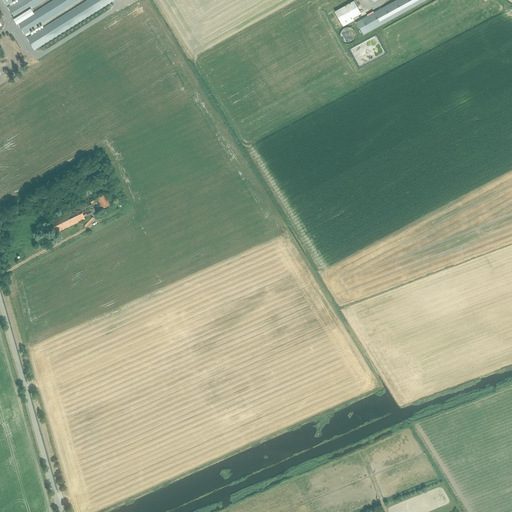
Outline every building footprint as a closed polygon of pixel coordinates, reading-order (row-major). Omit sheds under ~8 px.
[(20,0),(8,8),(15,19),(14,20),(16,24),(17,24),(18,23),(25,34),(79,0),(88,0),(27,38),(34,49),(113,0),(20,0)] [(364,35),(425,1),(424,0),(395,0),(356,22),(364,35)] [(354,1),(335,11),(341,23),(342,23),(342,24),(350,20),(352,19),(361,14),(354,1)] [(77,204),(82,202),(77,193),(73,195),(77,204)] [(98,200),(102,208),(109,204),(105,194),(97,198),(96,197),(90,200),(91,203),(98,200)] [(84,217),(94,212),(91,204),(80,209),(79,206),(50,220),(56,232),(85,218),(84,217)]
